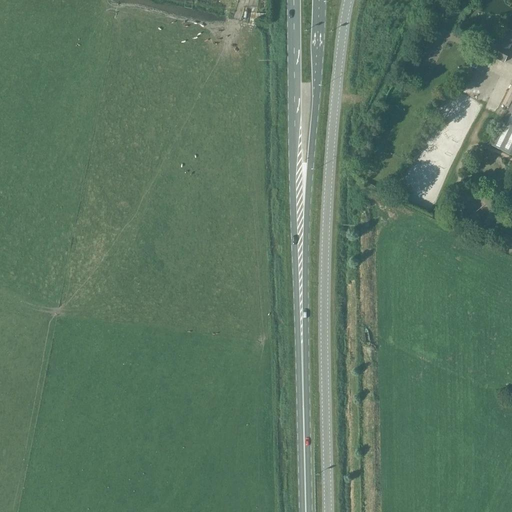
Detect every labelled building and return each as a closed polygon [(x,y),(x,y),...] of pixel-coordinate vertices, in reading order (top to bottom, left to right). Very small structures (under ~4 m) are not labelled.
[(440,2),(429,24),(439,29),(450,7),(440,2)] [(416,49),(416,50),(405,73),(423,82),(427,73),(418,69),(425,53),(427,54),(438,32),(429,27),(418,50),(416,49)] [(504,64),(510,51),(509,50),(511,43),(511,32),(505,29),(497,47),(491,44),(486,55),(504,64)] [(511,83),(502,104),(509,107),(511,100),(511,83)] [(511,103),(492,146),(511,155),(511,103)]
